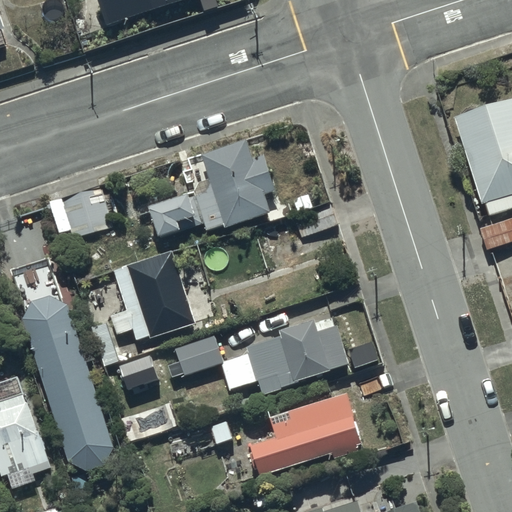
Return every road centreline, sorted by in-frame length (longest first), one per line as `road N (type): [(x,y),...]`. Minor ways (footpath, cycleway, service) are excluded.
road 1 (residential): [(348,36),(501,511)]
road 2 (residential): [(348,36),(0,151)]
